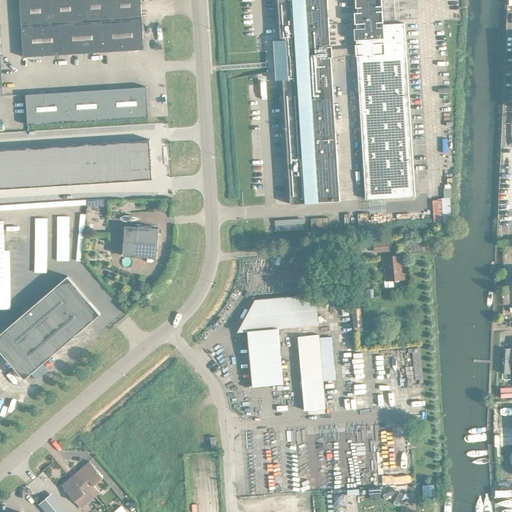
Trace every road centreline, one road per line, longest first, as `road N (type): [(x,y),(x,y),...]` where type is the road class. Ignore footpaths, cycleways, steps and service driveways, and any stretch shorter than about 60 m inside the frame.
road 1 (unclassified): [(164,326),(201,289),(211,251),(199,17)]
road 2 (unclassified): [(0,467),(164,326)]
road 3 (unknown): [(0,191),(209,178)]
road 4 (unknown): [(206,124),(0,134)]
road 5 (unknown): [(148,340),(78,272),(52,273),(0,319)]
road 6 (unclassified): [(228,423),(388,409)]
